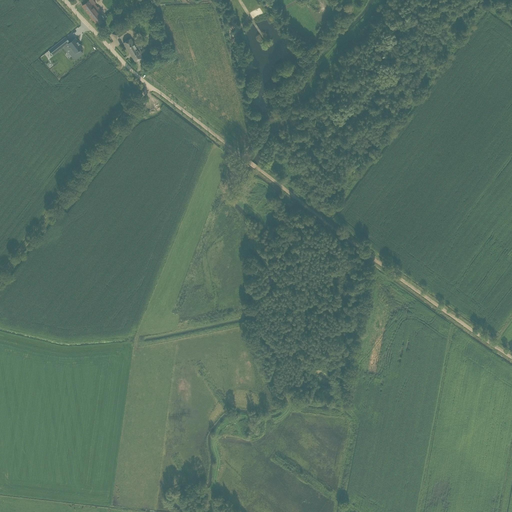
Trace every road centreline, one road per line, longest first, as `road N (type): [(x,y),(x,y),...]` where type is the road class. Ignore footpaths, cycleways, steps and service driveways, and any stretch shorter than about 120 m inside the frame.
road 1 (track): [(298,201),(511,357)]
road 2 (unclassified): [(149,85),(0,279)]
road 3 (track): [(149,85),(298,201)]
